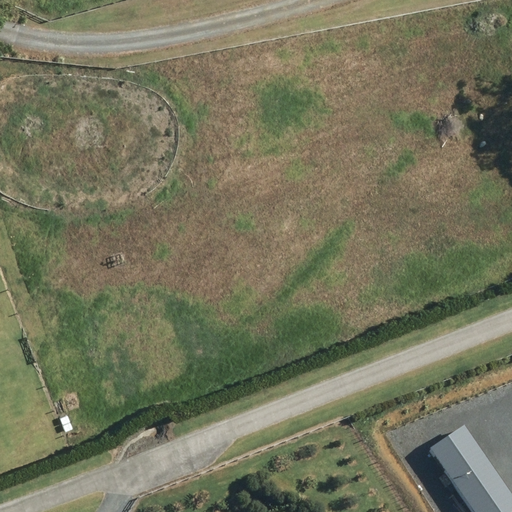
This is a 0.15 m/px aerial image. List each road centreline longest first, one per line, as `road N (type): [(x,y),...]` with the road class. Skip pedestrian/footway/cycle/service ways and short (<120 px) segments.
road 1 (residential): [(0,511),(511,320)]
road 2 (unknown): [(332,0),(217,34),(110,47),(0,34)]
